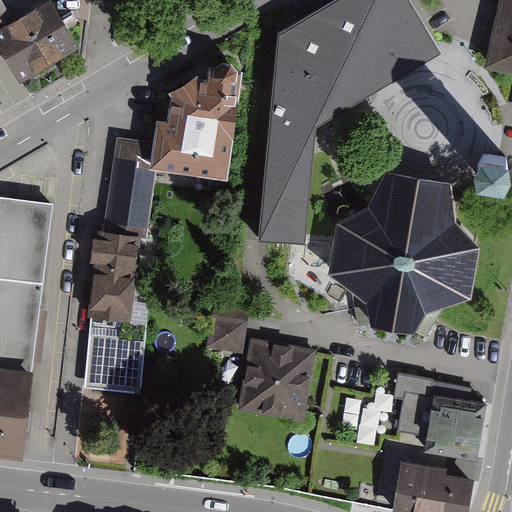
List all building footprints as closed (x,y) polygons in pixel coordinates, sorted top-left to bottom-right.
[(50,0),(0,0),(0,37),(23,78),(81,50),(50,0)] [(408,0),(337,0),(281,34),(263,246),(308,249),(318,134),(444,58),(408,0)] [(511,0),(503,0),(488,68),(511,73),(511,0)] [(231,179),(239,62),(171,93),(165,137),(163,168),(231,179)] [(165,137),(121,131),(99,310),(143,315),(165,137)] [(475,167),(478,183),(505,187),(511,173),(511,171),(510,158),(483,154),(475,167)] [(372,329),(414,336),(415,332),(426,338),(442,309),(469,300),(478,249),(455,224),(450,185),(388,175),(370,209),(340,226),(331,276),(352,292),(359,327),(372,325),(372,329)] [(0,455),(25,458),(55,204),(0,198),(0,197),(0,455)] [(215,302),(213,315),(249,321),(251,308),(215,302)] [(213,315),(207,348),(244,354),(249,321),(213,315)] [(239,411),(305,423),(318,351),(252,339),(239,411)] [(398,433),(427,438),(424,454),(478,463),(488,406),(470,402),(472,388),(434,381),(434,379),(399,373),(394,399),(404,401),(398,433)] [(404,511),(469,511),(475,484),(446,479),(447,473),(402,465),(394,510),(404,511)]
